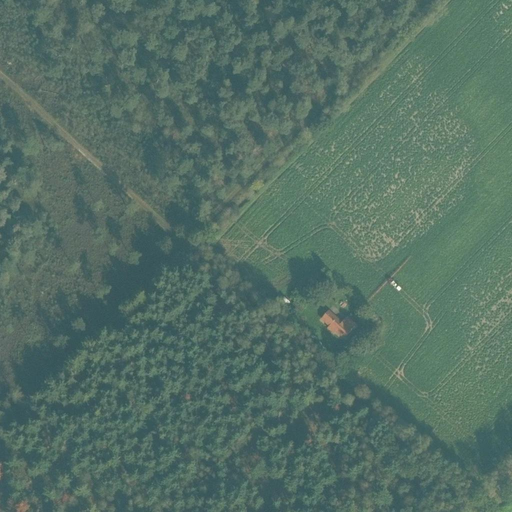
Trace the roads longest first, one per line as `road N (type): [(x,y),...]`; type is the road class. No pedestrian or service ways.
road 1 (track): [(430,0),(0,428)]
road 2 (track): [(0,76),(187,244)]
